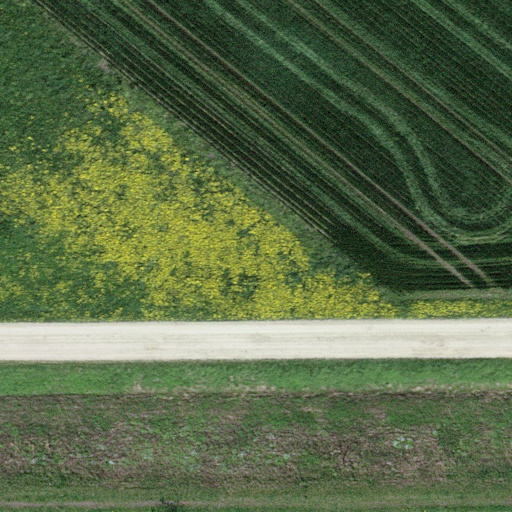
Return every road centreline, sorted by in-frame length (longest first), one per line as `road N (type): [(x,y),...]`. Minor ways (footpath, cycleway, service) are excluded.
road 1 (track): [(0,509),(511,504)]
road 2 (track): [(0,356),(511,357)]
